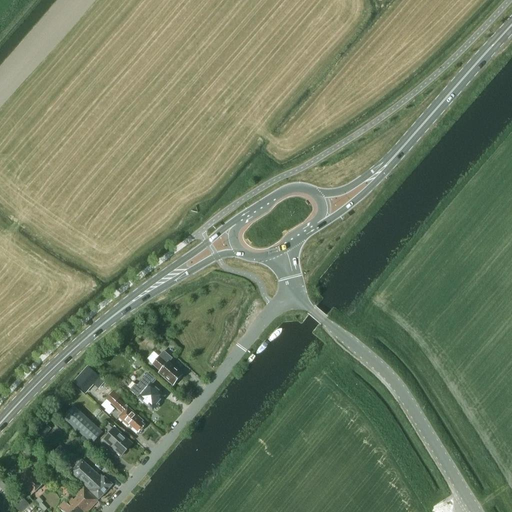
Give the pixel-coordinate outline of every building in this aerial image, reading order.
[(128,342),(129,343),(135,336),(130,332),(124,339),(128,342)] [(173,386),(182,375),(168,363),(172,359),(164,352),(151,367),(173,386)] [(134,365),(138,369),(142,365),(138,361),(134,365)] [(87,366),(73,383),(86,394),(100,378),(87,366)] [(148,373),(136,386),(135,385),(130,391),(140,400),(140,401),(142,403),(144,403),(152,410),(154,409),(155,409),(158,406),(158,404),(164,396),(151,385),(155,380),(148,373)] [(143,422),(118,399),(120,397),(113,391),(106,399),(120,412),(121,411),(123,412),(118,418),(128,427),(130,426),(138,433),(144,426),(141,423),(143,422)] [(103,433),(74,407),(63,418),(92,445),(103,433)] [(46,438),(53,427),(49,425),(42,435),(46,438)] [(133,444),(116,428),(104,440),(122,456),(133,444)] [(57,457),(64,464),(71,456),(64,449),(57,457)] [(99,499),(105,492),(111,485),(100,475),(99,477),(81,461),(70,473),(88,489),(87,490),(92,494),(93,494),(99,499)] [(39,480),(29,470),(19,480),(33,494),(46,481),(42,477),(39,480)] [(87,511),(97,501),(83,487),(67,504),(65,502),(59,508),(62,511),(87,511)] [(18,508),(21,511),(23,511),(31,504),(27,500),(18,508)] [(31,504),(23,511),(30,511),(37,506),(34,502),(31,504)]
